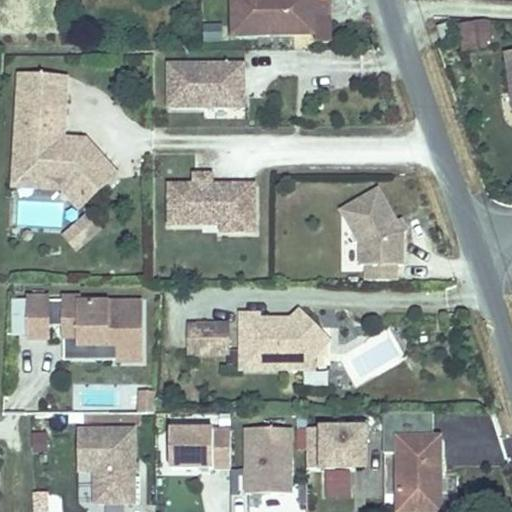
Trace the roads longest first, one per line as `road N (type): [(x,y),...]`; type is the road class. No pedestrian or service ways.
road 1 (unknown): [(447,150),(100,149)]
road 2 (unknown): [(499,309),(166,303)]
road 3 (tertiary): [(397,0),(471,223)]
road 4 (tertiary): [(471,223),(511,347)]
